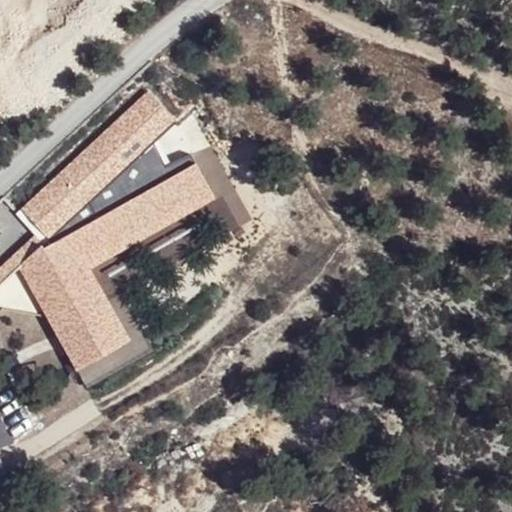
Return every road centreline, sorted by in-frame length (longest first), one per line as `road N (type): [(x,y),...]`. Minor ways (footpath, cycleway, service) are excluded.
road 1 (unclassified): [(0,184),(203,0)]
road 2 (track): [(302,0),(511,83)]
